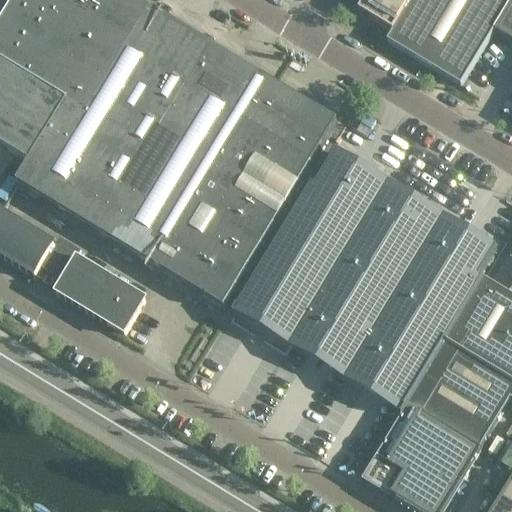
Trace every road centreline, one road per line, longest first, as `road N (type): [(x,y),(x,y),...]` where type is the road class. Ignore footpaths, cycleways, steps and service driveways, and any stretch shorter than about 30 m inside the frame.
road 1 (unclassified): [(368,511),(0,288)]
road 2 (tertiary): [(259,511),(0,354)]
road 3 (unclassified): [(511,161),(305,34)]
